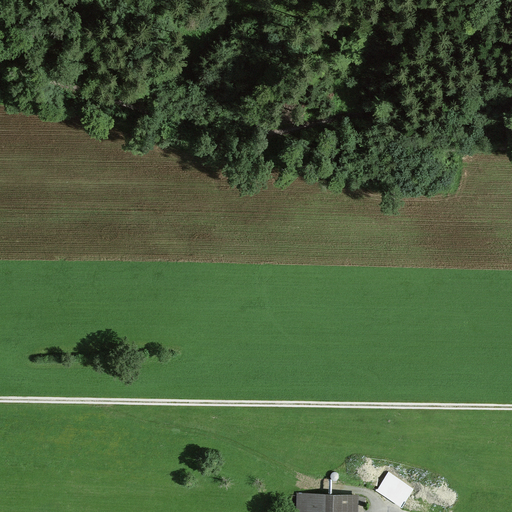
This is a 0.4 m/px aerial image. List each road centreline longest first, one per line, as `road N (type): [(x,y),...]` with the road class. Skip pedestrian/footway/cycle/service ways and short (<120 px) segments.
road 1 (track): [(0,74),(178,140),(511,175)]
road 2 (track): [(0,399),(511,407)]
